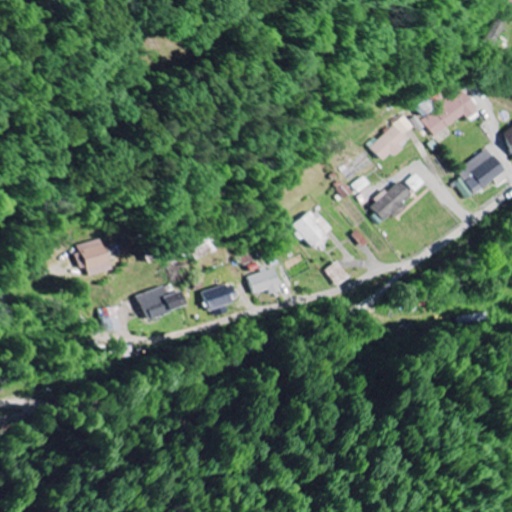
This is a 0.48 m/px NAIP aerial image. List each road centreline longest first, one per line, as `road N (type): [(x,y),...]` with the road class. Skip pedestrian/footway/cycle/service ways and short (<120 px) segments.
road 1 (residential): [(108,122),(82,151),(24,268),(64,316),(100,338),(160,340),(327,296),(423,259),(511,194)]
road 2 (residential): [(421,260),(351,319),(274,341),(178,388),(78,407),(0,404)]
